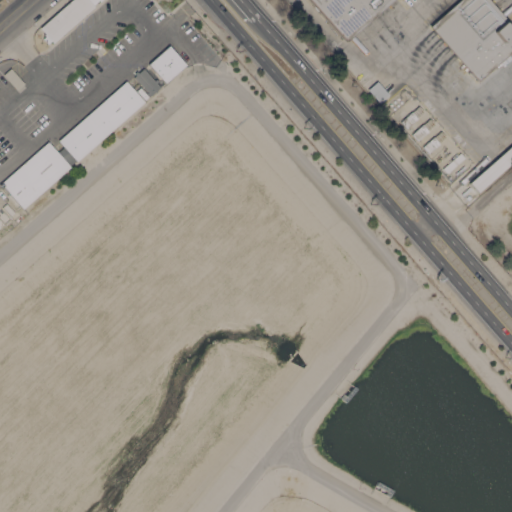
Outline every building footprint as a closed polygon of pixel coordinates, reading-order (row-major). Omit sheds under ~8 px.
[(93,6),(52,43),(50,41),(47,43),(42,38),(44,35),(43,34),(43,33),(39,28),(70,0),(87,0),(92,5),(93,6)] [(390,0),(344,41),(339,35),(308,0),(390,0)] [(428,26),(457,0),(487,0),(511,27),(511,49),(477,81),(428,26)] [(167,46),(184,65),(164,83),(160,79),(158,81),(152,73),(154,72),(147,64),(167,46)] [(23,83),(16,90),(2,74),(9,67),(23,83)] [(153,80),(155,78),(157,81),(155,82),(159,87),(149,95),(148,94),(142,100),(131,87),(135,84),(144,94),(146,92),(132,77),(134,75),(132,73),(135,70),(137,72),(142,68),(153,80)] [(125,81),(142,102),(74,161),(73,161),(67,166),(68,167),(21,208),(21,209),(0,185),(0,183),(46,142),(56,153),(62,148),(56,141),(125,81)] [(410,112),(417,106),(422,111),(415,117),(416,118),(405,128),(399,121),(410,112)] [(421,124),(429,118),(433,124),(426,130),(427,131),(416,141),(410,134),(421,124)] [(432,137),(439,131),(444,136),(437,143),(438,143),(427,153),(421,146),(432,137)] [(511,142),(511,160),(476,192),(467,182),(511,142)] [(459,152),(463,157),(445,173),(441,168),(459,152)]
